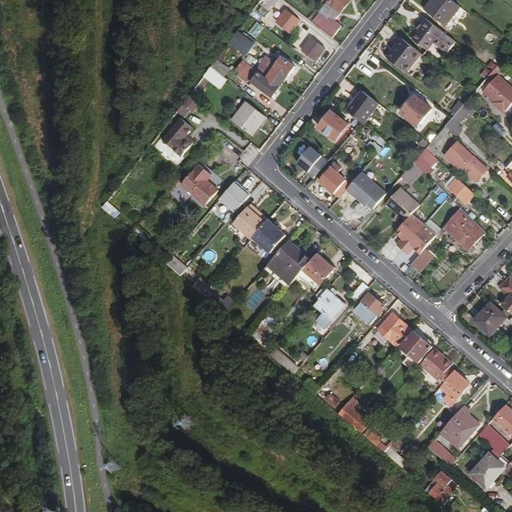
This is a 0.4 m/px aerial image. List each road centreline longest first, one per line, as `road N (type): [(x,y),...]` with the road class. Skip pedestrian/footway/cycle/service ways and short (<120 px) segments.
road 1 (residential): [(437,321),(263,166),(391,0)]
road 2 (primary): [(72,511),(41,333),(0,205)]
